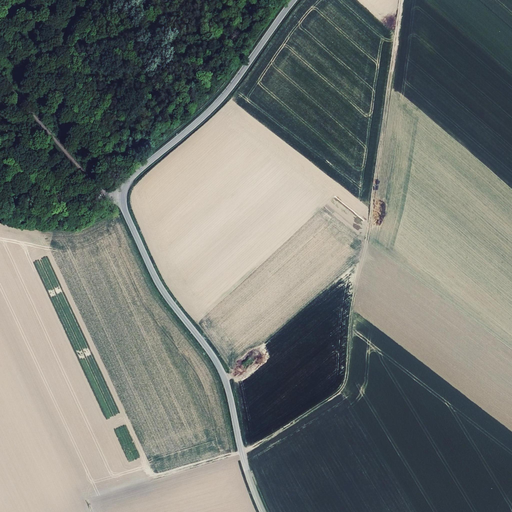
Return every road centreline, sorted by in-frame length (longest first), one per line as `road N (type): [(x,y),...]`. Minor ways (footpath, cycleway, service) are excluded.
road 1 (tertiary): [(262,511),(222,372),(157,281),(123,194),(135,173),(223,96),(293,0)]
road 2 (track): [(401,0),(344,388),(242,452)]
road 3 (track): [(0,76),(90,180),(123,200)]
